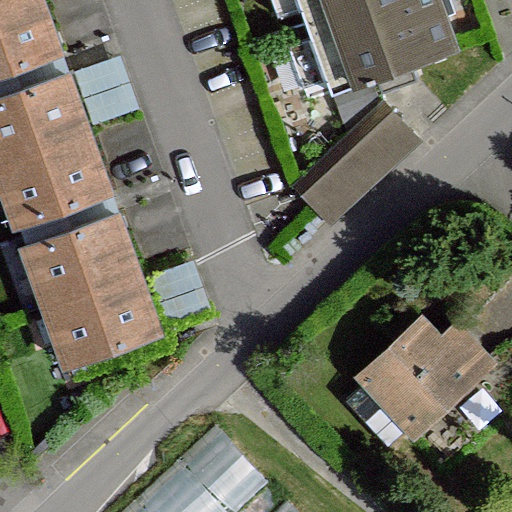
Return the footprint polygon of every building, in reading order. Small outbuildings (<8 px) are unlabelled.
[(0,0),(0,87),(62,65),(38,0),(0,0)] [(439,0),(328,0),(358,84),(457,49),(439,0)] [(0,99),(0,213),(10,241),(112,204),(65,76),(0,99)] [(389,106),(303,187),(337,223),(423,142),(389,106)] [(15,252),(62,375),(156,340),(109,217),(15,252)] [(432,314),(367,373),(423,435),(503,363),(467,323),(452,336),(432,314)] [(219,426),(124,511),(240,511),(272,483),(219,426)]
